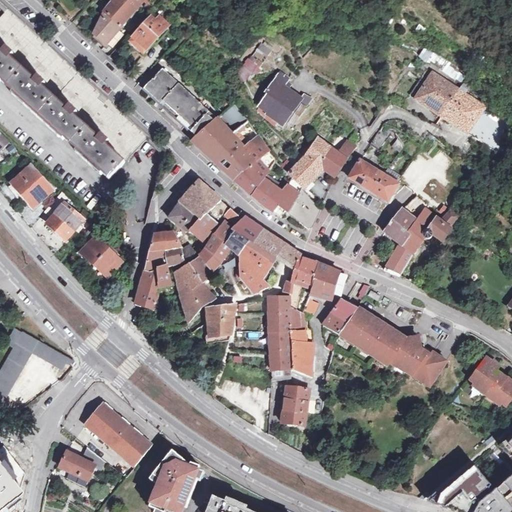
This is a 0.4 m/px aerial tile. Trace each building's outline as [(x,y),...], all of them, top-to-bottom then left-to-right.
[(111,0),(105,9),(96,35),(107,45),(123,25),(127,28),(131,24),(127,21),(144,0),(111,0)] [(9,9),(0,19),(0,37),(11,47),(15,43),(25,52),(20,56),(44,77),(47,73),(56,80),(52,85),(76,107),(80,103),(88,110),(84,114),(109,136),(112,131),(121,139),(117,144),(132,157),(151,137),(9,9)] [(144,55),(166,30),(153,18),(131,43),(144,55)] [(11,47),(0,37),(0,81),(109,181),(132,157),(117,144),(121,139),(112,131),(109,136),(84,114),(88,110),(80,103),(76,107),(52,85),(56,80),(47,73),(44,77),(20,56),(25,52),(15,43),(11,47)] [(236,73),(245,80),(271,51),(262,43),(236,73)] [(163,68),(144,89),(192,131),(197,126),(203,131),(217,118),(163,68)] [(284,127),(301,102),(306,105),(310,99),(303,94),(301,96),(285,85),(289,79),(279,72),(256,108),(284,127)] [(415,97),(438,117),(454,98),(431,78),(415,97)] [(478,118),(454,98),(438,117),(462,137),(478,118)] [(234,102),(223,112),(239,130),(232,137),(258,163),(236,180),(253,196),(267,180),(278,165),(249,121),(240,129),(231,119),(241,111),(234,102)] [(239,130),(223,112),(217,118),(203,131),(197,126),(192,131),(198,136),(193,141),(236,180),(258,163),(232,137),(239,130)] [(381,151),(395,127),(384,123),(380,131),(379,131),(371,145),(381,151)] [(322,170),(324,167),(334,147),(320,137),(307,159),(292,178),(305,191),(304,192),(307,196),(311,193),(307,189),(313,183),(315,179),(322,170)] [(324,167),(338,176),(357,148),(358,146),(348,139),(339,151),(334,147),(324,167)] [(436,140),(426,152),(446,167),(452,160),(455,163),(459,158),(436,140)] [(399,153),(403,148),(396,142),(392,148),(399,153)] [(408,169),(414,159),(409,156),(403,165),(408,169)] [(362,161),(351,180),(375,194),(386,176),(384,175),(362,161)] [(32,209),(52,192),(32,168),(10,187),(14,191),(16,190),(32,209)] [(398,184),(402,178),(388,169),(384,175),(386,176),(398,184)] [(481,176),(473,169),(465,180),(472,186),(481,176)] [(386,176),(375,194),(389,203),(396,193),(398,194),(404,188),(398,184),(386,176)] [(267,180),(253,196),(263,205),(283,219),(288,213),(290,214),(304,192),(293,181),(283,195),(267,180)] [(201,182),(182,204),(202,221),(209,212),(213,215),(215,213),(224,221),(228,216),(234,222),(237,223),(242,217),(201,182)] [(321,211),(307,196),(304,192),(290,214),(292,215),(309,227),(313,226),(321,211)] [(66,240),(84,221),(67,205),(71,201),(63,194),(46,213),(53,220),(49,224),(66,240)] [(195,229),(202,221),(182,204),(171,219),(191,235),(195,229)] [(421,218),(407,207),(404,211),(383,237),(393,245),(397,240),(405,246),(386,270),(402,277),(416,255),(408,248),(421,229),(433,209),(429,206),(421,218)] [(408,248),(416,255),(426,239),(428,240),(429,240),(430,239),(433,238),(434,237),(434,236),(445,244),(455,229),(453,228),(461,218),(452,210),(446,218),(433,209),(421,229),(408,248)] [(208,237),(222,223),(213,215),(209,212),(202,221),(195,229),(208,237)] [(283,256),(291,248),(247,218),(237,229),(235,231),(249,243),(277,259),(281,261),(283,256)] [(206,251),(201,257),(213,271),(220,265),(230,249),(239,256),(249,243),(235,231),(237,229),(228,222),(216,236),(211,244),(206,251)] [(95,224),(83,237),(89,242),(98,233),(99,234),(102,231),(95,224)] [(147,269),(138,303),(158,307),(162,289),(161,284),(160,268),(170,265),(167,251),(184,247),(176,234),(156,235),(147,269)] [(123,261),(118,256),(120,253),(105,240),(103,242),(97,237),(83,253),(109,277),(123,261)] [(239,256),(269,270),(277,259),(249,243),(239,256)] [(170,265),(187,260),(185,251),(184,247),(167,251),(170,265)] [(189,260),(197,252),(192,247),(185,251),(187,260),(189,260)] [(298,253),(291,248),(283,256),(281,261),(290,267),(293,268),(297,271),(301,257),(300,257),(301,255),(298,253)] [(263,279),(269,270),(239,256),(239,270),(240,273),(242,279),(254,294),(262,294),(266,292),(271,286),(263,279)] [(193,288),(200,282),(213,271),(201,257),(200,258),(195,262),(192,262),(179,270),(182,293),(189,323),(190,323),(204,307),(193,288)] [(297,271),(295,279),(312,284),(320,264),(301,257),(297,271)] [(313,294),(330,300),(333,290),(338,291),(344,274),(320,264),(312,284),(309,292),(313,294)] [(175,286),(170,265),(160,268),(161,284),(167,283),(168,287),(175,286)] [(204,307),(215,297),(200,282),(193,288),(204,307)] [(363,296),(369,285),(364,284),(359,293),(363,296)] [(377,301),(380,297),(371,291),(368,295),(377,301)] [(290,298),(271,297),(273,353),(273,370),(295,369),(292,332),(291,309),(290,298)] [(314,301),(307,298),(303,308),(311,311),(314,301)] [(356,308),(342,300),(340,304),(336,310),(350,319),(356,309),(356,308)] [(209,342),(230,340),(232,334),(237,306),(208,310),(209,324),(204,326),(209,342)] [(296,309),(291,309),(292,332),(306,330),(302,311),(296,309)] [(368,313),(367,314),(358,309),(357,310),(356,309),(350,319),(341,336),(347,339),(348,340),(352,339),(356,342),(355,345),(362,349),(364,347),(369,350),(369,354),(371,355),(378,360),(380,361),(385,361),(389,363),(393,366),(399,364),(404,367),(406,372),(407,373),(414,377),(415,378),(419,377),(426,382),(428,378),(434,382),(448,362),(436,354),(430,355),(425,364),(415,358),(421,348),(421,344),(413,339),(406,340),(393,332),(388,333),(382,342),(374,336),(380,327),(378,322),(374,320),(375,318),(368,313)] [(336,310),(325,325),(338,333),(335,339),(338,341),(341,336),(350,319),(336,310)] [(172,314),(163,316),(160,329),(170,329),(172,314)] [(388,333),(393,332),(378,322),(380,327),(374,336),(382,342),(388,333)] [(74,361),(22,331),(21,333),(15,329),(6,343),(12,347),(0,367),(0,402),(1,404),(33,353),(63,371),(68,364),(69,365),(74,361)] [(308,343),(316,344),(311,329),(306,330),(308,343)] [(313,377),(316,344),(308,343),(306,330),(292,332),(295,369),(313,377)] [(338,341),(335,339),(326,335),(327,344),(336,348),(338,341)] [(434,353),(421,344),(421,348),(415,358),(425,364),(430,355),(436,354),(434,353)] [(364,347),(362,349),(361,351),(369,356),(371,355),(369,354),(369,350),(364,347)] [(484,393),(491,398),(493,400),(498,399),(503,403),(508,406),(511,400),(511,381),(507,378),(506,379),(500,387),(492,382),(498,373),(499,371),(498,366),(491,361),(485,361),(471,380),(476,383),(482,388),(481,391),(484,393)] [(404,373),(407,373),(406,372),(404,367),(399,364),(393,366),(404,373)] [(283,424),(294,426),(307,428),(309,428),(310,414),(324,416),(328,378),(313,377),(295,369),(273,370),(272,380),(289,379),(283,424)] [(506,379),(498,373),(492,382),(500,387),(506,379)] [(432,386),(434,382),(428,378),(426,382),(419,377),(415,378),(414,377),(413,379),(421,384),(428,384),(432,386)] [(361,384),(350,379),(347,385),(358,390),(361,384)] [(480,394),(484,393),(481,391),(482,388),(476,383),(473,388),(480,394)] [(499,408),(503,403),(498,399),(493,400),(491,398),(492,402),(499,408)] [(137,465),(154,444),(105,404),(88,426),(113,447),(114,447),(137,465)] [(307,428),(294,426),(294,433),(306,435),(307,428)] [(481,473),(477,468),(436,504),(453,511),(511,511),(511,437),(502,447),(506,451),(511,458),(511,480),(497,493),(493,489),(495,488),(481,473)] [(490,446),(497,440),(494,437),(487,443),(490,446)] [(108,461),(90,447),(84,459),(69,452),(62,467),(91,481),(98,466),(104,470),(108,461)] [(502,447),(477,468),(481,473),(506,451),(502,447)] [(183,511),(200,472),(175,451),(156,474),(161,479),(155,494),(157,495),(152,507),(165,511),(183,511)] [(0,464),(0,504),(19,490),(0,464)] [(248,511),(247,511),(249,508),(229,500),(228,504),(216,499),(210,511),(248,511)]
